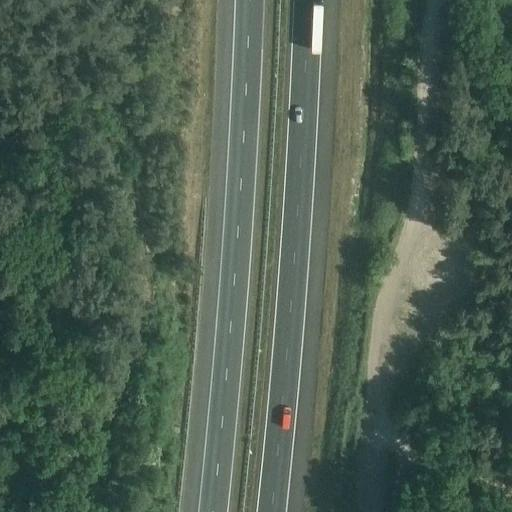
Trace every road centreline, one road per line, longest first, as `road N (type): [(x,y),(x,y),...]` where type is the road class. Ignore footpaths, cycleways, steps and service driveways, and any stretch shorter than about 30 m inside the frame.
road 1 (track): [(428,0),(382,443),(511,474)]
road 2 (motorway): [(248,0),(211,511)]
road 3 (motorway): [(270,511),(306,0)]
